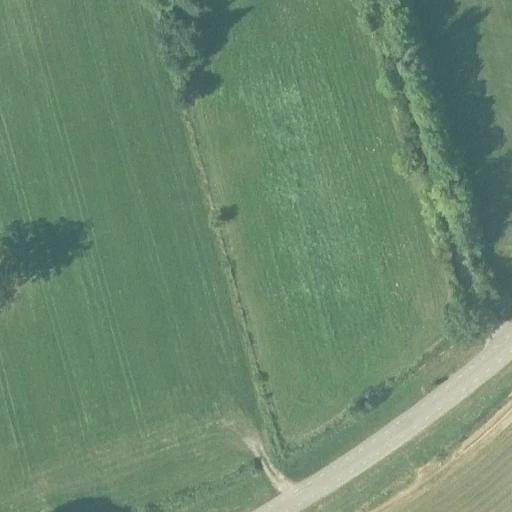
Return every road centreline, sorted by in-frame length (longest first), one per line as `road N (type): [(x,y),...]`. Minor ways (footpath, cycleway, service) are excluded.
road 1 (unknown): [(485,364),(374,0)]
road 2 (tertiary): [(274,511),(395,434),(511,342)]
